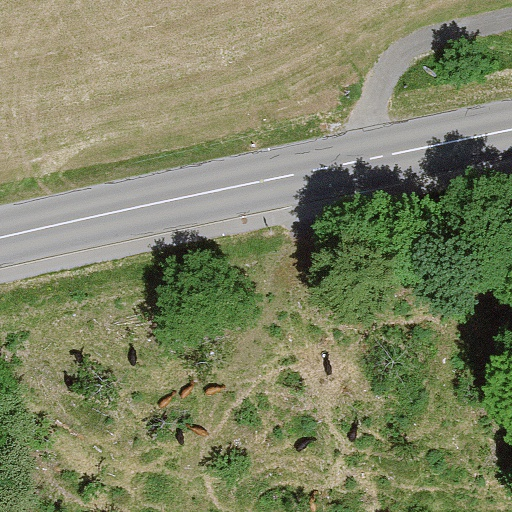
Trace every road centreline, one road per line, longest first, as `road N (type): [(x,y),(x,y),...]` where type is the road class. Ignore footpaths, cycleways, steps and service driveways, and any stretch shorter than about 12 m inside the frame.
road 1 (tertiary): [(255,182),(511,131)]
road 2 (tertiary): [(255,182),(0,237)]
